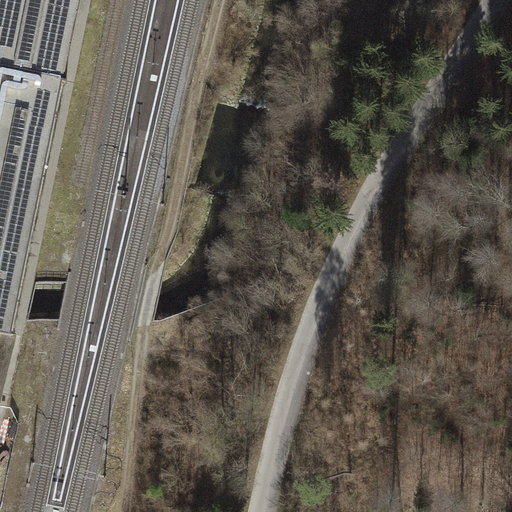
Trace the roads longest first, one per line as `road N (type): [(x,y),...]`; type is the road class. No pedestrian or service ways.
road 1 (unclassified): [(498,0),(370,198),(331,276),(300,356),(263,511)]
road 2 (track): [(124,511),(145,326),(223,0)]
